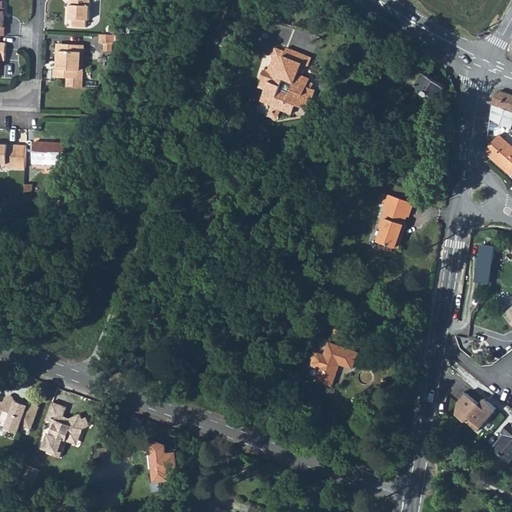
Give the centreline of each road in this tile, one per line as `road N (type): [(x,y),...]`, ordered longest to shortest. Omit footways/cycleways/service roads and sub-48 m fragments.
road 1 (residential): [(413,497),(364,486),(88,380)]
road 2 (residential): [(200,88),(88,380)]
road 3 (residential): [(413,497),(464,207)]
road 4 (residential): [(0,100),(32,101),(40,0)]
road 5 (secondary): [(486,65),(375,0)]
